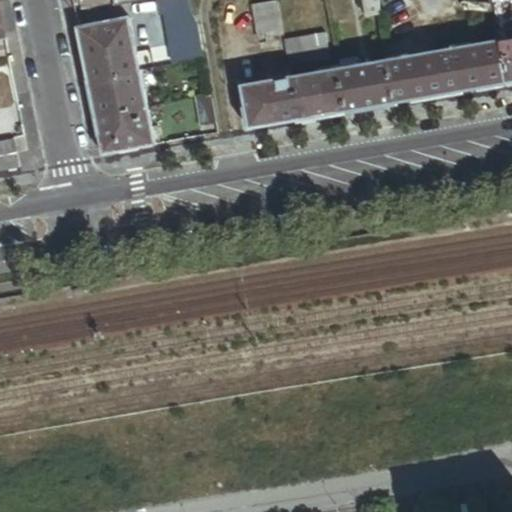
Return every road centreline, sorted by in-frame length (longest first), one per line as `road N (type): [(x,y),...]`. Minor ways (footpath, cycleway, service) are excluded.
road 1 (unknown): [(0,257),(511,170)]
road 2 (tertiary): [(511,122),(77,198)]
road 3 (unclassified): [(208,511),(511,458)]
road 4 (residential): [(37,0),(77,198)]
